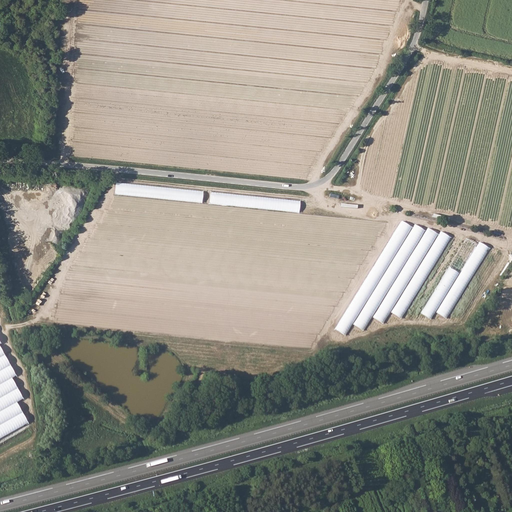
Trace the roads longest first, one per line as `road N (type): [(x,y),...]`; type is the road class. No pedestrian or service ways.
road 1 (unclassified): [(0,159),(316,185),(337,167),(412,47),(425,0)]
road 2 (motorway): [(511,365),(0,506)]
road 3 (motorway): [(38,511),(511,380)]
